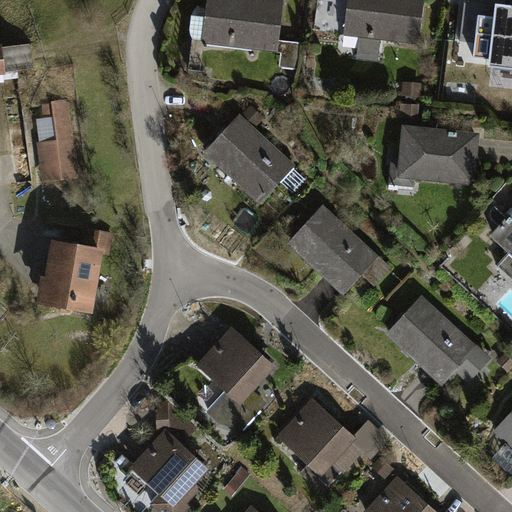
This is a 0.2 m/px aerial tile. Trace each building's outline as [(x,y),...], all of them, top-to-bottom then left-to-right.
[(198,21),(195,54),(269,63),(268,76),(289,79),(292,53),(271,50),(276,9),(276,0),(238,0),(238,4),(201,0),(198,21)] [(374,48),(412,53),(418,7),(387,4),(387,0),(316,0),(311,41),(336,44),(334,60),(349,61),(348,69),(371,72),(374,48)] [(495,20),(480,18),(475,57),(490,59),(489,67),(511,69),(511,6),(497,5),(495,20)] [(421,85),(405,84),(404,93),(420,95),(421,85)] [(69,102),(50,105),(55,145),(37,147),(43,189),(80,184),(69,102)] [(402,115),(418,116),(419,106),(402,105),(402,115)] [(199,163),(253,213),(289,174),(235,124),(199,163)] [(416,177),(474,183),(479,136),(405,128),(403,155),(393,154),(390,188),(415,191),(416,177)] [(283,253),(337,302),(373,263),(319,214),(283,253)] [(511,218),(485,248),(511,272),(511,218)] [(97,258),(47,249),(36,313),(86,322),(97,258)] [(382,341),(436,391),(472,352),(418,303),(382,341)] [(270,373),(226,334),(188,376),(206,392),(191,409),(231,444),(263,408),(249,396),(270,373)] [(355,446),(310,405),(272,447),(301,473),(295,480),(317,500),(336,479),(340,482),(360,460),(350,451),(355,446)] [(511,415),(490,440),(511,459),(511,415)] [(204,478),(159,438),(117,487),(145,511),(185,511),(197,498),(190,492),(204,478)] [(391,474),(377,461),(370,469),(384,482),(391,474)] [(426,511),(394,483),(368,511),(426,511)]
